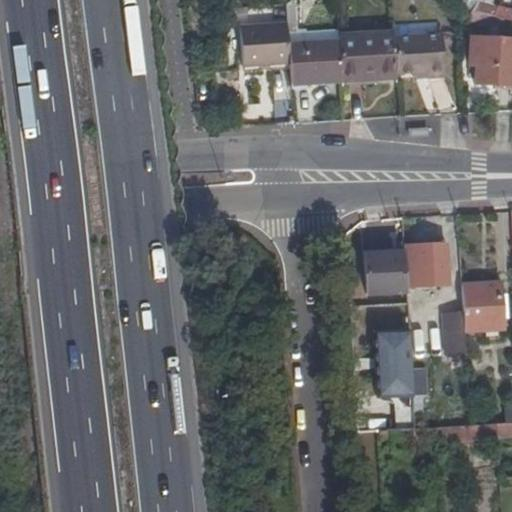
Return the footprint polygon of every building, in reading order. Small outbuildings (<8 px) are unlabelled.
[(481,18),(493,2),(484,0),(466,0),(460,13),(481,18)] [(493,2),(481,18),(493,21),(495,14),(506,16),(510,6),(493,2)] [(227,26),(229,66),(278,64),(277,44),(275,23),(227,26)] [(382,37),(382,29),(327,32),(328,41),(331,80),(385,77),(385,74),(382,37)] [(454,55),(456,79),(496,79),(495,33),(445,35),(447,56),(454,55)] [(382,37),(385,74),(401,73),(411,72),(412,78),(433,77),(431,34),(382,37)] [(278,64),(279,83),(331,80),(328,41),(277,44),(278,64)] [(447,106),(442,77),(430,79),(435,109),(447,106)] [(402,250),(406,286),(452,284),(451,259),(444,259),(444,240),(402,242),(402,250)] [(406,286),(402,250),(362,252),(365,293),(405,290),(406,286)] [(462,310),(464,328),(496,326),(496,315),(502,315),(501,292),(493,293),(492,280),(461,282),(462,310)] [(462,310),(442,310),(444,348),(465,349),(464,328),(462,310)] [(424,399),(425,368),(407,368),(408,330),(371,329),(369,397),(424,399)] [(511,401),(501,402),(504,418),(511,417),(511,401)] [(494,432),(494,436),(511,435),(511,417),(504,418),(493,419),(494,432)] [(433,422),(434,436),(494,432),(493,419),(469,420),(433,422)] [(389,433),(390,449),(435,447),(434,436),(433,422),(413,424),(374,425),(375,434),(389,433)]
